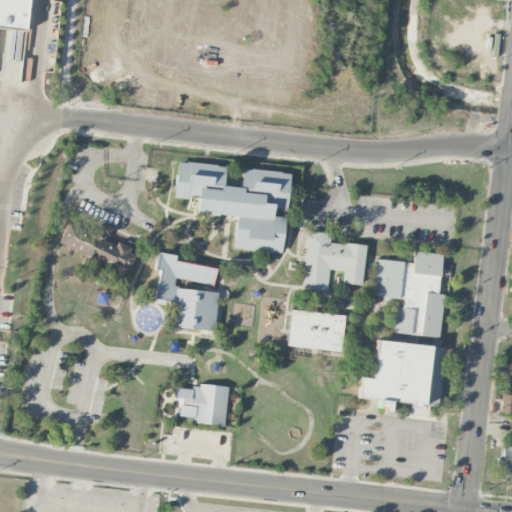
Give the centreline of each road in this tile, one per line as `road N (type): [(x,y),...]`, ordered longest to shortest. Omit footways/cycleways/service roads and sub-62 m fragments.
road 1 (residential): [(511,145),(368,153),(30,111)]
road 2 (tertiary): [(464,509),(0,452)]
road 3 (secondary): [(464,509),(507,121)]
